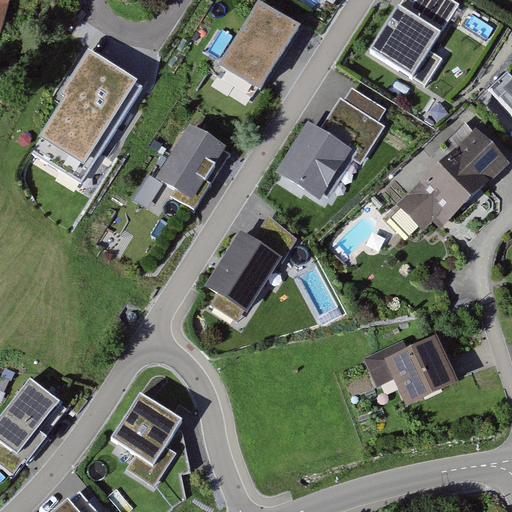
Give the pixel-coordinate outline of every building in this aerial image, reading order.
[(17,0),(0,0),(0,39),(5,41),(17,0)] [(425,0),(413,19),(400,11),(372,54),(414,81),(461,8),(448,0),(425,0)] [(300,32),(260,7),(221,68),(261,93),(300,32)] [(66,101),(32,153),(81,184),(142,89),(88,54),(60,98),(66,101)] [(312,131),(283,175),(320,199),(347,156),(360,165),(391,116),(355,94),(326,139),(312,131)] [(511,168),(511,166),(475,132),(402,208),(427,232),(439,220),(452,232),(511,168)] [(222,151),(193,133),(163,181),(192,199),(222,151)] [(242,240),(211,289),(248,313),(279,264),(242,240)] [(402,342),(369,359),(384,390),(403,380),(416,406),(465,382),(444,340),(410,357),(402,342)] [(58,405),(31,384),(0,422),(0,444),(16,458),(58,405)] [(182,425),(141,398),(111,442),(152,469),(182,425)]
